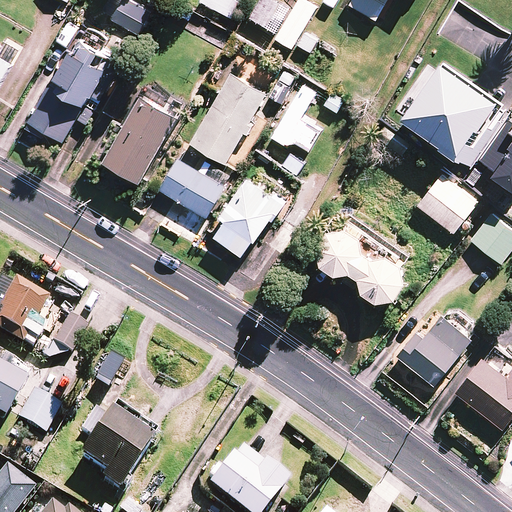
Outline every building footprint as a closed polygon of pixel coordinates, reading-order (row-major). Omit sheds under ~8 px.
[(154,13),(133,0),(111,0),(104,11),(140,35),(154,13)] [(243,2),(239,0),(204,0),(234,17),(243,2)] [(292,9),(277,0),(264,0),(254,19),(277,33),(292,9)] [(319,7),(307,0),(301,0),(280,37),(296,46),(319,7)] [(355,0),(353,4),(380,19),(390,0),(355,0)] [(321,39),(307,31),(299,45),(312,53),(321,39)] [(1,41),(0,40),(0,77),(20,43),(4,34),(1,41)] [(110,47),(89,35),(66,77),(59,73),(29,128),(47,138),(50,132),(67,141),(80,119),(91,125),(122,69),(116,66),(122,55),(109,48),(110,47)] [(268,82),(230,60),(217,81),(227,87),(194,142),(231,163),(273,94),(264,89),(268,82)] [(511,109),(511,107),(448,61),(408,117),(473,164),(511,109)] [(319,92),(305,84),(273,136),(287,145),(291,138),(311,151),(324,129),(304,117),(319,92)] [(183,113),(147,93),(108,160),(144,181),(183,113)] [(205,171),(182,157),(163,189),(210,217),(235,175),(211,161),(205,171)] [(484,200),(448,171),(422,204),(458,232),(484,200)] [(247,254),(260,235),(274,214),(278,216),(288,201),(252,177),(225,216),(230,219),(219,235),(223,238),(214,252),(231,263),(240,250),(247,254)] [(310,209),(301,204),(285,228),(294,233),(310,209)] [(416,253),(355,213),(346,207),(333,225),(321,243),(325,263),(338,272),(355,269),(366,277),(366,290),(383,301),(401,298),(412,282),(408,265),(416,253)] [(511,251),(511,226),(495,213),(474,239),(504,262),(511,251)] [(270,275),(285,250),(275,244),(259,269),(270,275)] [(45,298),(12,277),(0,296),(0,330),(18,342),(24,332),(34,338),(38,332),(63,347),(79,322),(44,300),(45,298)] [(475,337),(446,313),(426,338),(419,332),(401,354),(437,383),(475,337)] [(511,374),(511,376),(486,356),(459,391),(506,427),(511,419),(511,374)] [(25,380),(0,365),(0,415),(3,417),(25,380)] [(64,403),(38,388),(21,418),(47,433),(64,403)] [(108,418),(97,410),(83,430),(95,439),(83,457),(108,474),(103,480),(120,492),(155,442),(112,412),(108,418)] [(268,511),(289,485),(243,449),(212,489),(241,511),(268,511)] [(100,482),(90,476),(83,487),(75,482),(70,491),(95,508),(101,498),(93,493),(100,482)] [(0,497),(0,511),(13,511),(16,509),(0,497)] [(73,511),(57,499),(46,511),(73,511)]
